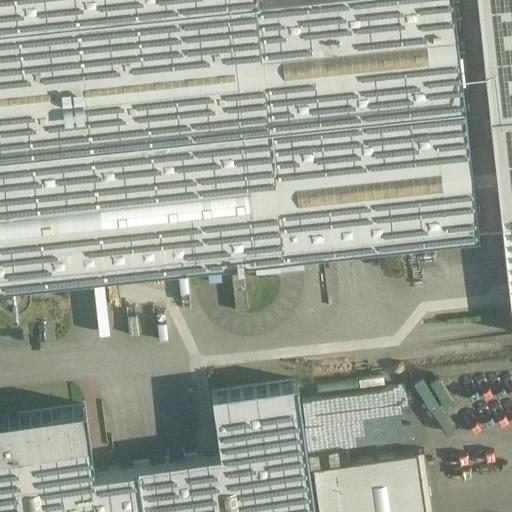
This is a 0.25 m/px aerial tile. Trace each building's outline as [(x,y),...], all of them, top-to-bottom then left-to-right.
[(0,0),(0,289),(286,259),(258,2),(257,0),(0,0)] [(281,0),(258,2),(286,259),(479,238),(452,0),(281,0)] [(511,0),(476,0),(500,214),(511,213),(511,0)] [(511,213),(500,214),(511,324),(511,213)] [(296,380),(211,392),(215,423),(300,411),(296,380)] [(84,404),(0,416),(0,454),(90,441),(84,404)] [(219,452),(135,464),(142,511),(314,511),(300,411),(215,423),(219,452)] [(0,511),(142,511),(135,464),(94,470),(90,441),(0,454),(0,511)] [(425,511),(417,449),(332,461),(339,511),(425,511)]
